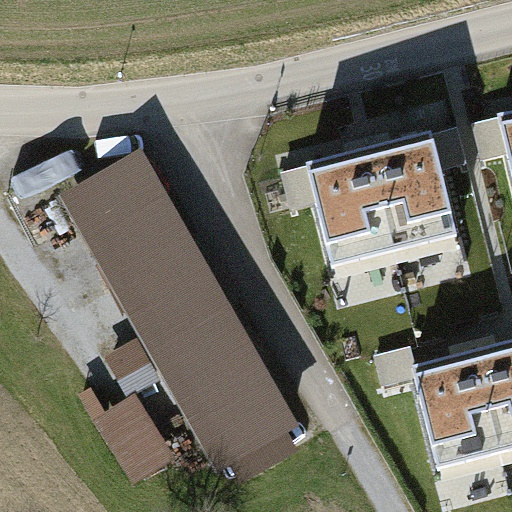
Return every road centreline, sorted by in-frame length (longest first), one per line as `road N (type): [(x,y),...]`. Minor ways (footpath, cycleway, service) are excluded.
road 1 (track): [(0,111),(184,102),(206,197),(398,511)]
road 2 (residential): [(511,28),(257,93),(184,102)]
